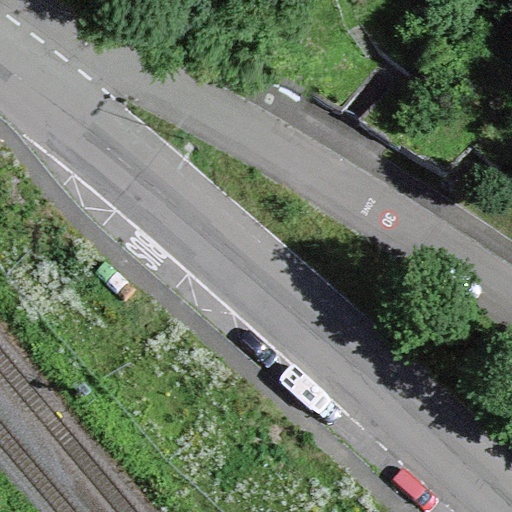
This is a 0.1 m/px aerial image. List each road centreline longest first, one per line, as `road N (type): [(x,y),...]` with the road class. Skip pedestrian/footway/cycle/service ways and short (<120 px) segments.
road 1 (residential): [(511,505),(294,304),(0,53)]
road 2 (residential): [(0,51),(39,36),(115,43),(511,273)]
